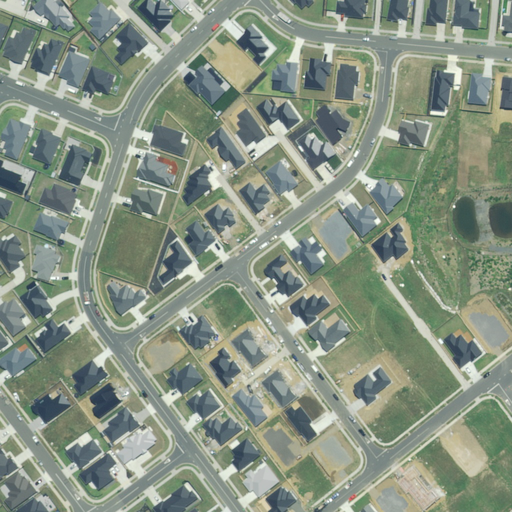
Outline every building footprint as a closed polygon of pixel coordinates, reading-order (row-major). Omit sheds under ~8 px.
[(59,8),(52,0),(40,0),(33,6),(40,15),(43,13),(55,27),(59,24),(67,33),(75,26),(67,17),(68,16),(60,7),(59,8)] [(149,0),(148,0),(139,9),(159,31),(174,17),(168,11),(170,9),(161,0),(155,6),(149,0)] [(172,0),(181,9),(189,2),(187,0),(172,0)] [(291,0),(295,4),(296,3),(301,8),(306,4),(308,7),(314,2),(311,0),(291,0)] [(345,0),(346,2),(337,1),(336,11),(346,12),(345,16),(362,18),(363,14),(365,14),(366,5),(364,5),(364,0),(345,0)] [(407,0),(391,0),(387,20),(397,22),(398,18),(406,20),(408,8),(406,7),(407,0)] [(445,22),(447,0),(431,0),(430,8),(428,8),(426,24),(436,25),(436,21),(445,22)] [(470,1),(465,0),(455,0),(453,25),(462,26),(462,27),(477,29),(479,12),(469,11),(470,1)] [(511,2),(510,17),(503,16),(502,25),(504,25),(503,30),(511,30),(511,2)] [(92,32),(99,39),(120,19),(111,9),(108,12),(100,3),(90,13),(94,17),(89,21),(96,28),(92,32)] [(115,58),(122,65),(147,42),(130,24),(116,36),(123,44),(118,48),(121,52),(115,58)] [(262,36),(251,25),(244,32),(245,33),(236,42),(245,51),(248,47),(256,55),(253,59),(258,64),(265,57),(262,53),(268,47),(259,39),(262,36)] [(22,64),(36,31),(31,29),(30,31),(24,28),(22,35),(16,33),(14,39),(10,37),(2,55),(22,64)] [(34,62),(32,67),(49,74),(63,43),(52,38),(49,46),(45,44),(43,50),(37,48),(31,61),(34,62)] [(90,61),(69,52),(59,75),(69,79),(67,82),(78,87),(90,61)] [(306,73),(305,88),(325,89),(326,75),(330,75),(331,64),(321,63),(321,60),(311,59),(309,73),(306,73)] [(294,93),(297,64),(287,63),(286,65),(278,65),(278,70),(273,70),(272,80),(282,81),(281,91),(294,93)] [(341,71),(339,70),(336,98),(353,100),(354,84),(357,84),(358,73),(356,72),(356,67),(349,67),(349,64),(342,64),(341,71)] [(214,79),(201,66),(195,72),(199,76),(189,86),(197,94),(200,91),(212,104),(224,91),(213,80),(214,79)] [(109,74),(92,67),(83,89),(93,93),(95,89),(108,95),(113,82),(107,80),(109,74)] [(438,78),(436,78),(432,109),(444,111),(445,105),(448,105),(450,86),(452,86),(454,72),(439,71),(438,78)] [(482,74),(471,73),(468,103),(486,105),(488,91),(489,91),(491,79),(482,78),(482,74)] [(511,78),(503,77),(502,89),(503,89),(501,106),(511,107),(511,78)] [(287,128),(299,120),(286,102),(277,108),(275,105),(273,107),(268,100),(257,107),(269,124),(279,117),(287,128)] [(332,114),(325,105),(316,112),(320,118),(316,120),(333,144),(343,138),(336,129),(339,127),(346,130),(349,122),(343,120),(337,111),(332,114)] [(265,136),(246,110),(238,115),(241,120),(237,123),(242,129),(237,132),(246,145),(254,139),(256,142),(265,136)] [(30,125),(11,119),(7,130),(5,129),(1,139),(6,141),(4,148),(8,149),(5,156),(17,160),(30,125)] [(409,143),(423,146),(429,125),(414,120),(413,125),(401,122),(399,130),(402,131),(399,143),(409,145),(409,143)] [(155,132),(150,145),(182,156),(186,145),(179,142),(182,134),(156,125),(153,132),(155,132)] [(246,162),(221,128),(215,132),(216,133),(208,140),(213,148),(216,146),(227,161),(229,159),(236,169),(246,162)] [(52,133),(42,129),(38,142),(39,143),(34,159),(50,165),(60,138),(51,135),(52,133)] [(307,135),(298,141),(316,167),(335,153),(327,142),(321,146),(314,137),(310,140),(307,135)] [(92,152),(73,145),(60,178),(79,185),(84,173),(81,172),(84,162),(88,163),(92,152)] [(156,155),(146,152),(143,162),(141,162),(137,176),(146,179),(147,179),(169,186),(170,182),(172,183),(174,175),(166,172),(168,166),(154,161),(156,155)] [(3,161),(0,159),(0,186),(22,195),(26,185),(18,182),(21,175),(1,168),(3,161)] [(280,162),(266,173),(275,185),(274,186),(280,194),(286,189),(288,192),(297,185),(280,162)] [(183,198),(188,205),(213,186),(205,177),(211,173),(205,165),(190,177),(192,180),(188,183),(190,186),(185,189),(188,193),(183,198)] [(378,186),(370,193),(387,214),(394,209),(392,206),(402,198),(392,185),(389,187),(383,179),(377,184),(378,186)] [(250,183),(240,191),(256,213),(264,208),(262,205),(269,200),(266,195),(269,192),(264,185),(256,191),(250,183)] [(78,193),(54,185),(51,192),(45,190),(41,203),(70,214),(78,193)] [(147,193),(135,189),(131,200),(134,201),(131,210),(141,214),(142,210),(157,215),(164,195),(149,190),(147,193)] [(0,216),(5,219),(7,213),(8,213),(12,202),(0,197),(0,216)] [(344,210),(363,236),(377,226),(372,220),(376,217),(367,206),(359,212),(353,203),(344,210)] [(224,212),(218,204),(203,215),(213,228),(214,227),(219,233),(225,229),(223,226),(226,223),(229,226),(236,221),(232,216),(234,215),(229,208),(224,212)] [(67,223),(41,213),(35,230),(47,234),(46,236),(58,240),(61,232),(63,233),(67,223)] [(189,245),(197,256),(208,247),(208,246),(216,240),(209,231),(206,233),(197,221),(186,229),(195,241),(189,245)] [(386,233),(372,244),(385,261),(394,254),(397,259),(410,250),(404,243),(405,242),(399,233),(403,231),(398,225),(391,230),(395,236),(391,239),(386,233)] [(0,238),(0,257),(10,272),(20,265),(18,262),(25,256),(18,246),(21,244),(16,237),(4,244),(0,238)] [(312,246),(305,237),(299,242),(300,244),(290,252),(297,261),(299,259),(311,274),(324,264),(316,254),(322,249),(316,242),(312,246)] [(193,262),(177,241),(169,247),(174,253),(164,261),(170,270),(160,277),(164,283),(193,262)] [(37,277),(48,282),(59,254),(37,246),(34,253),(37,254),(32,269),(39,272),(37,277)] [(269,266),(264,270),(271,279),(274,277),(279,283),(276,286),(283,294),(285,292),(289,297),(303,285),(297,277),(295,278),(289,271),(284,275),(279,268),(287,262),(281,255),(268,265),(269,266)] [(113,305),(121,315),(145,297),(140,290),(135,294),(131,289),(129,290),(126,285),(120,290),(114,282),(107,288),(113,295),(111,297),(115,303),(113,305)] [(47,298),(38,286),(21,299),(35,317),(41,313),(43,316),(53,309),(45,300),(47,298)] [(303,296),(289,307),(297,316),(298,315),(307,325),(317,318),(314,315),(329,304),(322,296),(318,299),(315,295),(307,301),(303,296)] [(6,302),(0,306),(0,319),(13,336),(26,326),(19,318),(25,314),(14,299),(8,304),(6,302)] [(212,327),(203,315),(198,319),(200,321),(194,326),(192,324),(188,327),(187,325),(179,331),(189,344),(191,342),(197,350),(209,341),(207,338),(214,333),(210,328),(212,327)] [(58,328),(52,320),(45,325),(49,331),(47,333),(45,330),(40,334),(42,336),(37,340),(46,352),(71,333),(64,324),(58,328)] [(321,321),(308,331),(315,340),(317,339),(327,351),(335,345),(334,344),(349,332),(339,320),(328,329),(321,321)] [(246,331),(231,342),(239,352),(240,351),(254,368),(266,358),(259,348),(258,349),(252,341),(253,339),(246,331)] [(0,349),(8,343),(0,332),(0,349)] [(468,344),(461,335),(456,339),(452,334),(444,340),(456,356),(453,358),(461,369),(481,353),(472,341),(468,344)] [(230,356),(223,347),(217,352),(220,355),(211,362),(219,372),(216,375),(226,387),(233,381),(231,379),(241,370),(234,361),(230,364),(226,359),(230,356)] [(7,368),(13,375),(36,359),(28,348),(20,354),(16,348),(0,359),(0,365),(4,370),(7,368)] [(124,368),(115,355),(104,362),(113,375),(124,368)] [(92,361),(72,376),(77,383),(75,385),(81,394),(108,375),(102,367),(98,370),(92,361)] [(172,376),(167,380),(173,387),(176,385),(183,394),(202,379),(189,363),(178,371),(176,368),(169,373),(172,376)] [(362,396),(368,404),(376,397),(374,395),(391,381),(380,367),(373,373),(378,379),(374,383),(368,375),(354,386),(356,389),(354,391),(359,398),(362,396)] [(276,370),(261,382),(269,391),(270,390),(284,408),(297,398),(289,388),(289,389),(282,380),(283,379),(276,370)] [(111,383),(90,398),(96,406),(93,409),(99,417),(121,402),(113,390),(115,389),(111,383)] [(242,390),(233,397),(256,427),(268,418),(261,409),(263,407),(254,396),(252,398),(250,396),(248,397),(242,390)] [(197,394),(187,402),(195,411),(197,410),(204,419),(221,406),(209,391),(200,398),(197,394)] [(48,395),(32,407),(38,415),(41,413),(47,422),(70,405),(62,393),(52,400),(48,395)] [(292,407),(285,412),(289,418),(289,419),(301,434),(302,434),(308,442),(316,435),(308,424),(311,421),(300,407),(295,411),(292,407)] [(139,426),(126,408),(118,414),(119,415),(108,423),(111,426),(104,431),(112,442),(130,430),(131,432),(139,426)] [(211,419),(204,425),(209,431),(207,432),(213,439),(214,438),(221,446),(242,429),(237,423),(236,424),(231,418),(222,425),(216,418),(212,421),(211,419)] [(273,429),(264,436),(287,465),(296,458),(287,446),(292,442),(281,428),(276,432),(273,429)] [(143,436),(141,434),(134,439),(132,436),(126,441),(127,443),(123,446),(125,449),(117,454),(125,464),(132,458),(134,460),(155,444),(153,442),(156,440),(150,431),(143,436)] [(332,435),(319,444),(339,469),(351,460),(332,435)] [(260,455),(247,439),(232,451),(235,455),(234,456),(236,459),(233,461),(240,470),(260,455)] [(79,444),(66,453),(73,462),(75,460),(81,468),(90,462),(89,460),(102,451),(93,440),(82,448),(79,444)] [(0,451),(0,479),(17,467),(11,459),(7,461),(0,451)] [(116,463),(109,453),(79,474),(86,484),(93,480),(99,489),(113,479),(107,470),(116,463)] [(249,478),(244,482),(250,490),(252,489),(259,497),(279,482),(266,465),(255,473),(252,469),(246,474),(249,478)] [(439,499),(413,467),(396,481),(407,494),(409,492),(424,511),(439,499)] [(22,479),(18,473),(5,483),(11,491),(7,494),(9,497),(4,501),(11,510),(36,492),(25,477),(22,479)] [(163,501),(154,508),(156,511),(181,511),(185,509),(184,508),(197,498),(192,492),(190,494),(184,486),(172,494),(173,497),(164,503),(163,501)] [(274,508),(269,511),(284,511),(288,509),(287,508),(296,501),(289,492),(287,493),(284,490),(283,490),(281,488),(267,499),(274,508)] [(33,499),(17,511),(47,511),(40,501),(37,504),(33,499)]
